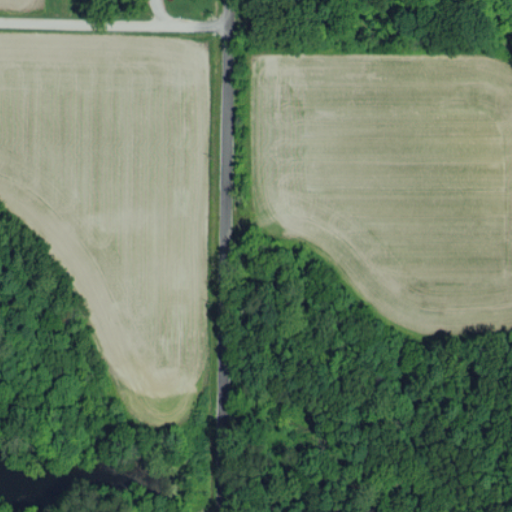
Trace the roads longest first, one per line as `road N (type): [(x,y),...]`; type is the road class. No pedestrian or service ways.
road 1 (residential): [(222,511),(228,0)]
road 2 (residential): [(228,31),(0,23)]
